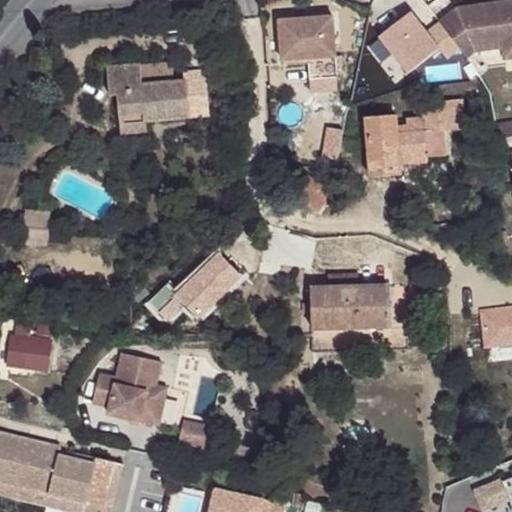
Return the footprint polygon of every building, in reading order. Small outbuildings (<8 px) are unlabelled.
[(511,0),(457,8),(439,22),(468,58),(476,52),(475,45),(507,41),(509,59),(511,58),(511,0)] [(333,17),(279,21),(282,61),(308,59),(337,57),(333,17)] [(507,41),(475,45),(476,52),(502,48),(503,60),(509,59),(507,41)] [(338,78),(337,57),(308,59),(310,80),(338,78)] [(173,63),(165,64),(166,75),(174,74),(173,63)] [(147,132),(146,122),(210,116),(207,82),(206,78),(184,80),(175,81),(174,74),(166,75),(165,64),(141,66),(141,64),(107,68),(109,97),(118,96),(121,135),(147,132)] [(183,72),(184,80),(206,78),(206,75),(205,70),(183,72)] [(433,103),(435,131),(444,131),(465,129),(462,100),(433,103)] [(396,115),(366,118),(371,178),(401,176),(400,164),(428,162),(428,158),(446,156),(444,131),(435,131),(433,103),(421,104),(422,119),(417,119),(406,120),(407,126),(407,133),(398,134),(397,127),(396,115)] [(504,123),(497,124),(498,139),(506,138),(504,123)] [(292,194),(319,213),(332,194),(306,175),(292,194)] [(50,212),(25,210),(23,245),(48,247),(48,244),(57,244),(58,229),(49,229),(50,212)] [(328,275),(328,287),(358,287),(358,274),(328,275)] [(328,287),(311,288),(312,304),(312,313),(312,330),(359,328),(391,327),(390,286),(358,287),(328,287)] [(303,314),(312,313),(312,304),(303,305),(303,314)] [(511,308),(482,312),(487,346),(511,343),(511,308)] [(31,328),(16,326),(11,367),(46,371),(50,340),(30,338),(31,328)] [(359,328),(312,330),(313,354),(360,352),(359,328)] [(159,426),(168,388),(157,386),(162,364),(122,355),(116,378),(100,374),(93,404),(110,408),(108,415),(159,426)] [(211,456),(216,428),(182,422),(177,451),(211,456)] [(236,430),(232,457),(239,459),(244,432),(236,430)] [(0,432),(0,484),(49,496),(47,507),(66,511),(112,511),(124,465),(98,458),(97,464),(59,455),(60,447),(0,432)] [(244,432),(239,459),(265,463),(270,436),(244,432)] [(511,477),(502,482),(501,480),(475,491),(483,511),(509,501),(510,503),(511,502),(511,477)] [(0,484),(0,495),(47,507),(49,496),(0,484)] [(284,511),(286,505),(216,489),(210,511),(284,511)]
